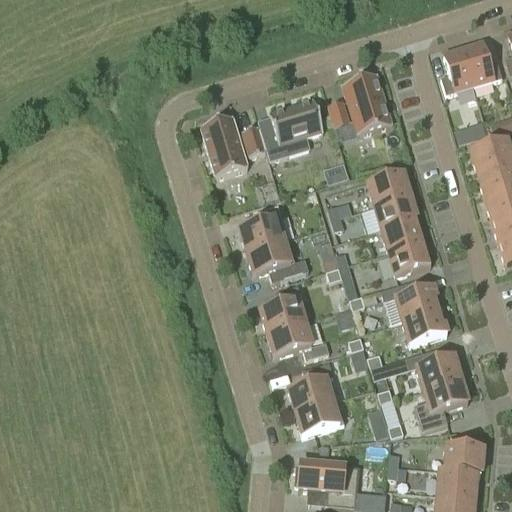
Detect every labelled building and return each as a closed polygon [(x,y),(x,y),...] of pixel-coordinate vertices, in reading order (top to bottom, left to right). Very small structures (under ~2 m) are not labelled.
[(511,82),(511,42),(506,44),(511,64),(503,66),(508,83),(511,82)] [(500,86),(495,68),(486,71),(481,51),(461,57),(472,94),(500,86)] [(472,94),(461,57),(442,63),(448,83),(439,85),(444,102),(472,94)] [(390,132),(375,81),(341,92),(356,142),(390,132)] [(261,144),(268,167),(308,155),(304,144),(321,139),(312,107),(267,120),(273,140),(261,144)] [(328,112),(334,131),(347,127),(341,107),(328,112)] [(199,134),(214,185),(246,175),(231,125),(199,134)] [(503,126),(489,129),(492,141),(506,137),(503,126)] [(467,133),(453,138),(457,152),(471,147),(467,133)] [(256,134),(240,138),(248,163),(264,159),(256,134)] [(476,181),(511,170),(504,146),(469,157),(476,181)] [(511,195),(511,173),(511,170),(476,181),(483,204),(511,195)] [(346,185),(342,171),(333,173),(338,187),(346,185)] [(373,213),(408,203),(401,179),(366,190),(373,213)] [(511,220),(511,195),(483,204),(490,227),(511,220)] [(415,226),(408,203),(373,213),(380,237),(415,226)] [(248,258),(287,246),(276,212),(264,216),(267,226),(238,235),(245,259),(248,258)] [(329,227),(338,224),(334,213),(326,215),(329,227)] [(511,245),(511,220),(490,227),(497,250),(511,245)] [(341,236),(338,224),(329,227),(333,238),(341,236)] [(415,226),(380,237),(387,260),(422,249),(415,226)] [(511,245),(497,250),(504,274),(511,271),(511,245)] [(248,258),(245,259),(252,283),(267,278),(270,289),(307,278),(303,267),(294,270),(287,246),(248,258)] [(429,273),(422,249),(387,260),(394,283),(429,273)] [(337,274),(346,272),(342,260),(334,263),(337,274)] [(322,267),(325,278),(337,274),(334,263),(322,267)] [(346,272),(337,274),(341,286),(349,283),(346,272)] [(325,278),(328,289),(340,285),(337,275),(325,278)] [(408,289),(391,294),(401,328),(438,317),(431,293),(412,299),(408,289)] [(285,296),(289,307),(258,317),(265,340),(302,329),(295,305),(299,304),(296,293),(285,296)] [(359,302),(356,303),(348,306),(351,317),(363,314),(359,302)] [(445,341),(438,317),(401,328),(408,352),(445,341)] [(303,329),(265,341),(273,364),(301,356),(304,367),(327,360),(324,349),(310,353),(303,329)] [(346,349),(349,360),(362,356),(358,345),(346,349)] [(452,362),(433,368),(430,358),(403,365),(407,377),(415,374),(422,397),(459,386),(452,362)] [(366,365),(369,376),(381,372),(378,362),(366,365)] [(286,396),(294,420),(331,408),(330,408),(324,386),(332,384),(327,370),(301,378),(304,390),(286,396)] [(459,386),(422,397),(425,409),(412,412),(420,438),(446,430),(442,417),(466,410),(459,386)] [(376,400),(379,410),(391,407),(388,396),(376,400)] [(330,408),(331,408),(294,420),(301,444),(343,431),(335,406),(330,408)] [(387,435),(390,445),(402,442),(399,431),(387,435)] [(373,436),(376,447),(388,443),(385,433),(373,436)] [(443,477),(443,478),(474,481),(474,482),(479,482),(481,456),(445,453),(443,477)] [(388,461),(387,473),(395,474),(396,462),(388,461)] [(299,470),(298,473),(295,473),(293,492),(297,492),(296,496),(327,499),(325,511),(354,511),(357,475),(299,470)] [(395,474),(387,473),(386,485),(394,486),(395,474)] [(438,476),(436,501),(472,504),(474,482),(474,481),(443,478),(443,477),(438,476)] [(471,511),(472,504),(436,501),(435,511),(471,511)]
